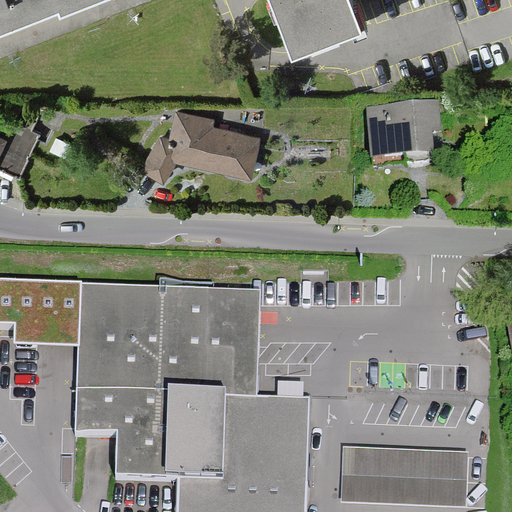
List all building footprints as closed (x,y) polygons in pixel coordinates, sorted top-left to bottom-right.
[(0,0),(0,30),(59,8),(55,0),(0,0)] [(55,0),(59,8),(62,16),(101,0),(55,0)] [(361,0),(275,0),(290,42),(367,16),(361,0)] [(50,128),(0,94),(0,166),(16,177),(50,128)] [(438,109),(367,111),(368,170),(439,168),(438,109)] [(212,128),(214,121),(176,113),(170,140),(160,138),(141,171),(163,184),(176,163),(251,180),(259,139),(212,128)] [(0,322),(15,323),(81,325),(82,283),(83,281),(0,278),(0,322)] [(260,403),(260,290),(82,283),(81,325),(81,344),(77,435),(120,435),(118,479),(179,481),(178,511),(304,511),(305,403),(260,403)] [(511,314),(503,316),(509,362),(511,362),(511,314)] [(81,325),(15,323),(14,342),(81,344),(81,325)] [(280,388),(280,401),(305,402),(305,388),(280,388)] [(464,453),(343,450),(342,500),(463,504),(464,453)]
